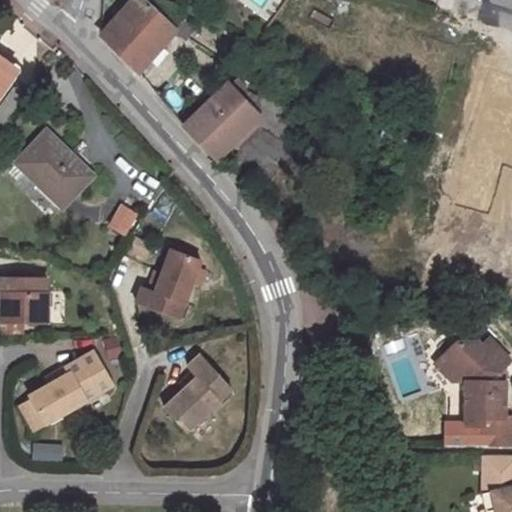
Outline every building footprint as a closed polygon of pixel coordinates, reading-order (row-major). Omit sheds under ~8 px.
[(131,0),(118,16),(101,35),(103,38),(137,72),(174,30),(142,0),(131,0)] [(183,20),(174,30),(186,38),(193,28),(183,20)] [(0,67),(11,75),(19,65),(0,52),(0,67)] [(0,91),(11,75),(0,67),(0,91)] [(241,96),(246,90),(238,80),(231,87),(241,96)] [(227,83),(185,127),(212,154),(216,158),(217,158),(255,119),(259,114),(241,96),(231,87),(227,83)] [(255,94),(283,106),(287,95),(259,84),(255,94)] [(259,114),(255,119),(284,135),(297,111),(283,106),(255,94),(246,90),(241,96),(259,114)] [(405,145),(410,135),(385,125),(380,135),(405,145)] [(73,157),(46,131),(15,163),(56,202),(70,187),(75,192),(92,175),(78,162),(76,166),(70,160),(73,157)] [(416,243),(503,255),(511,187),(511,157),(429,147),(416,243)] [(62,206),(75,192),(70,187),(56,202),(62,206)] [(118,207),(105,226),(120,236),(133,216),(118,207)] [(154,290),(147,287),(142,285),(135,303),(177,318),(199,259),(171,249),(160,275),(154,290)] [(153,272),(147,287),(154,290),(160,275),(153,272)] [(0,321),(3,322),(20,321),(47,321),(47,291),(35,291),(35,277),(0,277),(0,291),(0,298),(0,321)] [(20,321),(3,322),(3,331),(20,330),(20,321)] [(475,340),(454,341),(436,358),(458,381),(462,381),(463,425),(480,425),(480,417),(501,417),(501,380),(496,380),(496,370),(507,360),(486,337),(478,344),(475,340)] [(31,400),(43,423),(110,385),(91,352),(63,367),(67,374),(50,383),(28,395),(31,400)] [(197,377),(184,389),(164,408),(184,431),(230,389),(199,356),(187,366),(192,371),(197,377)] [(436,358),(428,366),(442,381),(458,381),(436,358)] [(67,374),(63,367),(47,376),(50,383),(67,374)] [(178,384),(184,389),(197,377),(192,371),(178,384)] [(34,429),(43,423),(31,400),(21,406),(34,429)] [(480,445),(509,445),(508,417),(501,417),(480,417),(480,425),(480,445)] [(511,511),(511,456),(482,456),(482,487),(483,495),(492,493),(495,509),(487,510),(484,511),(511,511)] [(492,493),(483,495),(487,510),(495,509),(492,493)]
